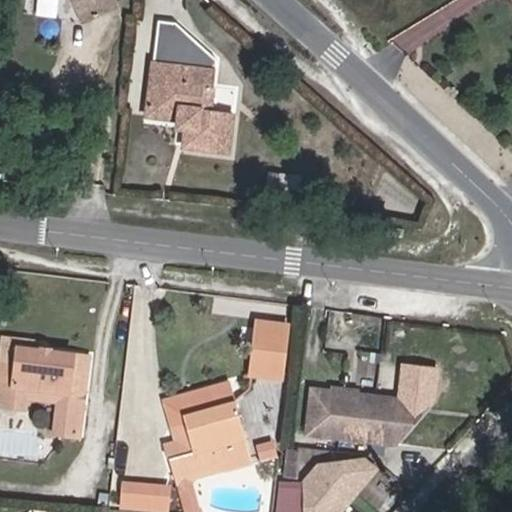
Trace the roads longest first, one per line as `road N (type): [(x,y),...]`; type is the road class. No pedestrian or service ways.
road 1 (tertiary): [(511,289),(0,227)]
road 2 (tertiary): [(274,0),(469,171),(511,219)]
road 3 (residential): [(424,511),(511,414)]
